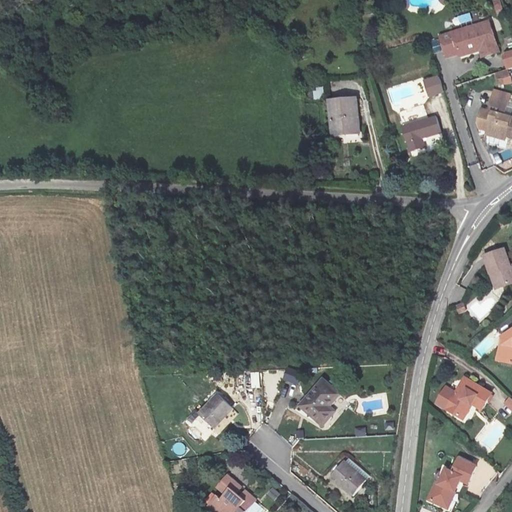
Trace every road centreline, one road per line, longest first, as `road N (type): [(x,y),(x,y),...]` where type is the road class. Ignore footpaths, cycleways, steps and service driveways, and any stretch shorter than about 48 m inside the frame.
road 1 (unclassified): [(479,217),(454,205),(408,201),(0,185)]
road 2 (unclassified): [(479,217),(450,272),(421,366),(402,511)]
